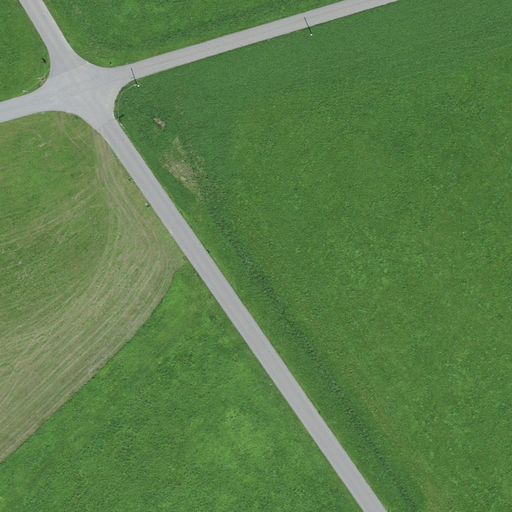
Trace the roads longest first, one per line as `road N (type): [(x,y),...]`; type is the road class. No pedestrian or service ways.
road 1 (unclassified): [(0,115),(82,89),(382,511)]
road 2 (track): [(29,0),(82,89),(381,0)]
